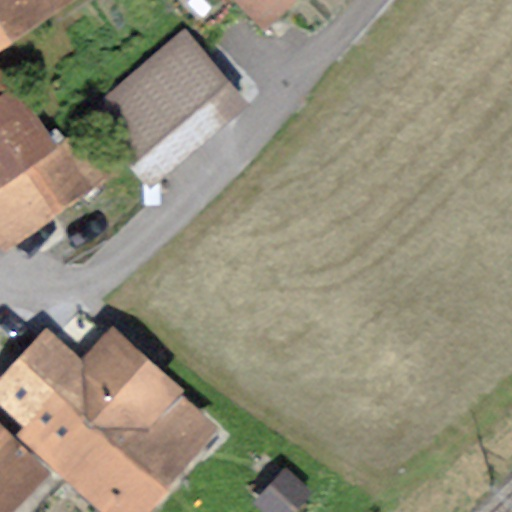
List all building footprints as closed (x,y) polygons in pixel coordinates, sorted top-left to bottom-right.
[(0,0),(0,19),(29,0),(0,0)] [(153,192),(256,106),(188,27),(86,113),(153,192)] [(0,78),(0,176),(5,184),(51,152),(0,78)] [(30,219),(85,180),(61,145),(51,152),(5,184),(30,219)] [(131,505),(204,422),(111,340),(81,374),(71,364),(27,414),(131,505)] [(0,504),(35,469),(0,434),(0,504)]
